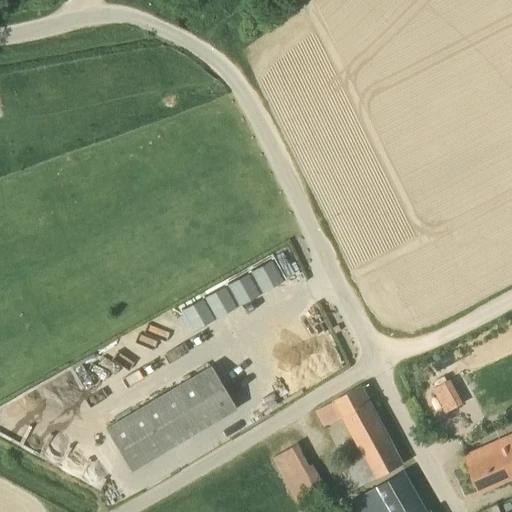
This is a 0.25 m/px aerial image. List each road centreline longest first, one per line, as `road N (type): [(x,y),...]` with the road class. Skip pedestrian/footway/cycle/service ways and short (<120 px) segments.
road 1 (unclassified): [(376,365),(233,78),(187,42),(113,15),(0,39)]
road 2 (unclassified): [(126,511),(376,365)]
road 3 (unclassified): [(454,511),(376,365)]
road 4 (track): [(511,299),(376,365)]
